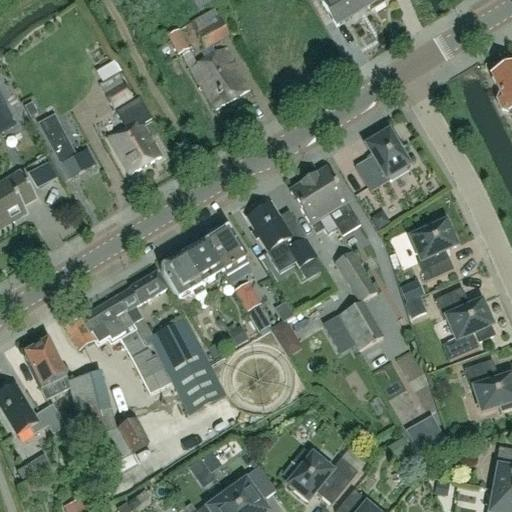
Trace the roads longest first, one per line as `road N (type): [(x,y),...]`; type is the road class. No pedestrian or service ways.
road 1 (tertiary): [(0,313),(401,71)]
road 2 (residential): [(511,282),(401,71)]
road 3 (tertiary): [(401,71),(511,5)]
